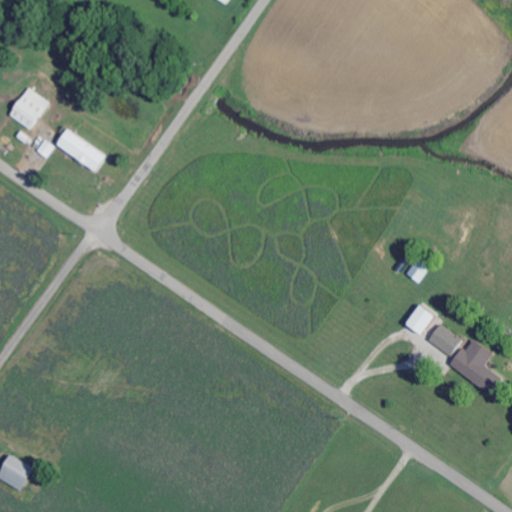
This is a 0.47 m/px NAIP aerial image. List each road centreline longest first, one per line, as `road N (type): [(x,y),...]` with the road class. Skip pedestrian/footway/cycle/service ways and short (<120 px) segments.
road 1 (residential): [(99,232),(508,511)]
road 2 (residential): [(264,0),(99,232)]
road 3 (residential): [(99,232),(0,370)]
road 4 (residential): [(0,162),(99,232)]
